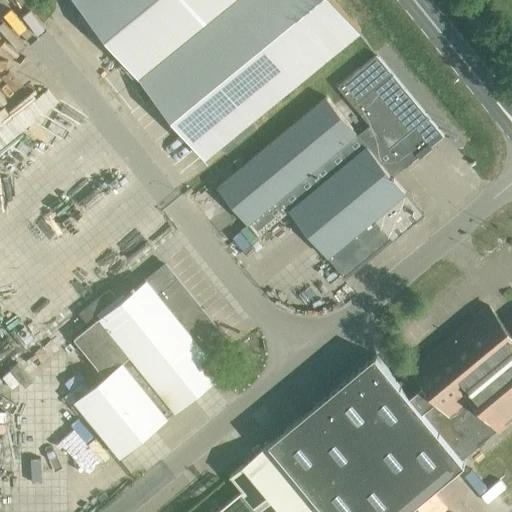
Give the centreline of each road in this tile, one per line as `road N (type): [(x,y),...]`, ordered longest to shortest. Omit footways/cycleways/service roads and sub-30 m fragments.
road 1 (unclassified): [(299,358),(45,46),(0,21)]
road 2 (unclassified): [(299,358),(511,184)]
road 3 (unclassified): [(154,473),(299,358)]
road 4 (secondary): [(511,120),(413,0)]
